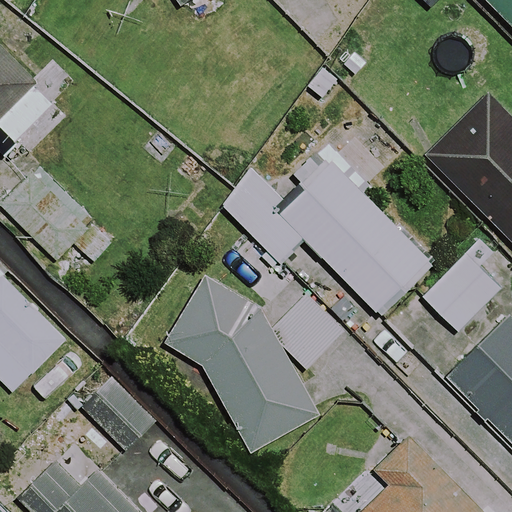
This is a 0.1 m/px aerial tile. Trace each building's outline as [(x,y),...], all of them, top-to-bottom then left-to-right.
[(511,0),(481,0),(511,30),(511,0)] [(53,105),(0,51),(0,131),(13,145),(53,105)] [(511,245),(511,121),(488,97),(426,157),(511,245)] [(364,186),(324,145),(275,194),(252,171),(218,205),(276,263),(301,238),(374,312),(426,261),(357,192),(364,186)] [(109,241),(36,168),(0,203),(0,209),(31,241),(21,251),(41,271),(55,257),(74,276),(109,241)] [(497,290),(462,256),(420,298),(455,333),(497,290)] [(303,293),(272,323),(259,303),(204,268),(162,334),(203,360),(253,447),(318,411),(296,372),(339,329),(303,293)] [(64,343),(0,269),(0,385),(7,394),(64,343)] [(511,313),(508,309),(441,372),(511,447),(511,313)] [(480,511),(408,438),(374,471),(388,484),(359,511),(480,511)] [(126,501),(73,447),(17,501),(27,511),(193,511),(205,501),(166,462),(126,501)]
